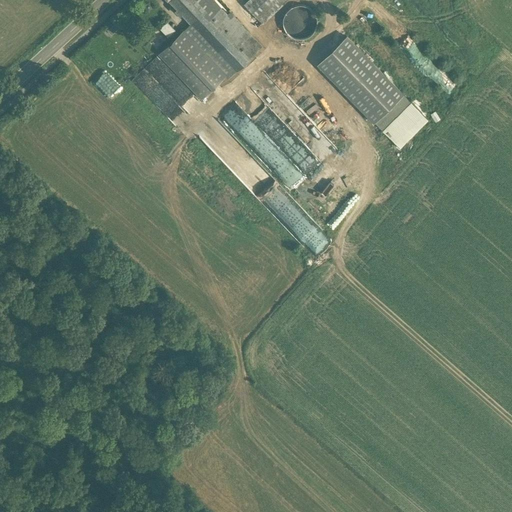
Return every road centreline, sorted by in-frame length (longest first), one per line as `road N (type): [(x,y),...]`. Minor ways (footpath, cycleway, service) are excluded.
road 1 (track): [(511,419),(336,263),(333,248),(378,191),(382,173),(300,56)]
road 2 (tertiary): [(101,0),(0,90)]
